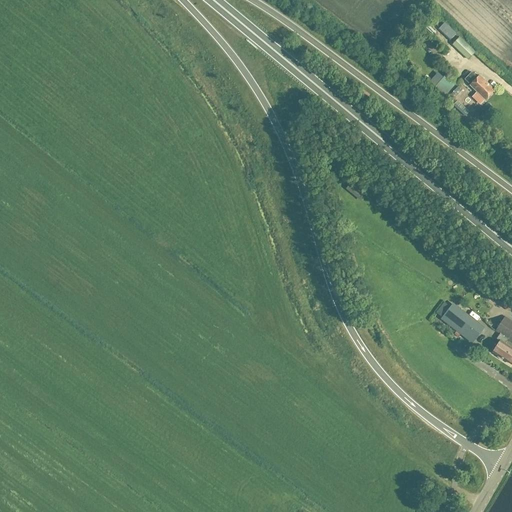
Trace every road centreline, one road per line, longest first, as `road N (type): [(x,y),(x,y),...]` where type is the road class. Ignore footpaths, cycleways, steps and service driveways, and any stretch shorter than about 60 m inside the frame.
road 1 (trunk): [(182,0),(251,81),(281,132),(327,274),(360,346),(433,422),(502,465)]
road 2 (trunk): [(511,247),(213,0)]
road 3 (trunk): [(511,189),(250,0)]
